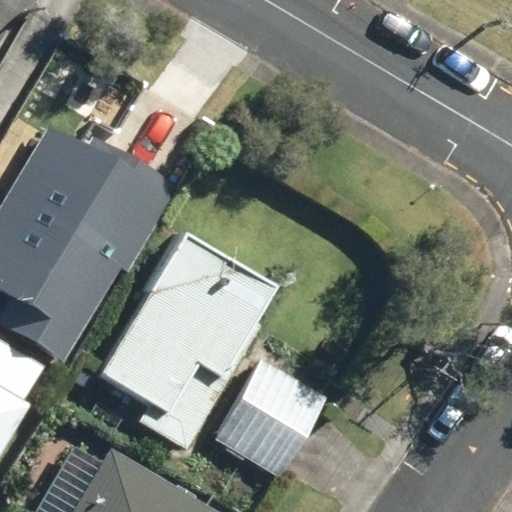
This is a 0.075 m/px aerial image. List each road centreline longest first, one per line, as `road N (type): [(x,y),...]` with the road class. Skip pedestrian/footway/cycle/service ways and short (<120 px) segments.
road 1 (residential): [(511,143),(268,0)]
road 2 (residential): [(511,387),(432,511)]
